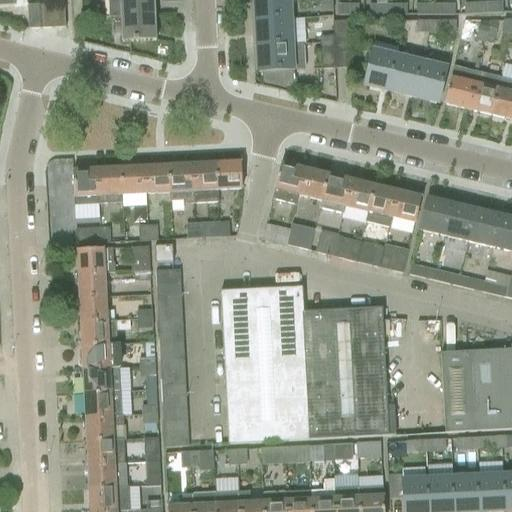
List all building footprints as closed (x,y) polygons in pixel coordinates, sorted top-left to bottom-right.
[(12,0),(0,0),(0,9),(14,8),(12,0)] [(71,0),(73,24),(82,23),(80,0),(71,0)] [(107,0),(108,20),(120,19),(153,17),(152,0),(107,0)] [(255,21),(255,23),(289,21),(288,0),(253,0),(254,6),(251,7),(251,8),(254,7),(255,20),(252,20),(252,21),(255,21)] [(331,0),(319,0),(320,14),(332,13),(331,0)] [(502,4),(483,5),(484,15),(503,15),(502,4)] [(55,6),(51,6),(52,30),(65,29),(64,5),(55,6)] [(482,5),(463,6),(464,17),(483,16),(482,5)] [(40,30),(39,6),(27,7),(28,31),(40,30)] [(51,6),(39,6),(40,30),(52,30),(51,6)] [(358,6),(337,6),(337,17),(358,17),(358,6)] [(368,6),(368,17),(387,17),(387,6),(368,6)] [(387,6),(387,17),(405,17),(405,6),(387,6)] [(416,6),(416,17),(435,17),(435,6),(416,6)] [(435,6),(435,17),(453,17),(453,6),(435,6)] [(153,17),(120,19),(121,44),(154,42),(153,17)] [(256,46),(256,48),(291,46),(289,21),(255,23),(256,45),(254,45),(254,46),(256,46)] [(82,23),(73,24),(74,41),(83,40),(82,23)] [(332,24),(333,38),(334,44),(335,70),(348,69),(345,23),(332,24)] [(428,23),(416,23),(416,34),(428,34),(428,23)] [(455,23),(428,23),(428,34),(455,34),(455,23)] [(487,28),(483,43),(492,45),(497,23),(488,23),(487,28)] [(475,41),(483,43),(487,28),(478,26),(475,41)] [(334,44),(319,45),(320,71),(335,70),(334,44)] [(258,70),(255,70),(255,71),(258,71),(258,74),(261,74),(262,84),(293,91),(292,72),(291,46),(256,48),(258,70)] [(386,92),(388,92),(396,59),(371,53),(363,86),(385,92),(384,94),(385,94),(386,92)] [(410,98),(412,98),(421,65),(396,59),(388,92),(409,98),(409,100),(410,100),(410,98)] [(421,65),(412,98),(434,103),(433,105),(434,106),(435,103),(438,104),(446,71),(421,65)] [(499,80),(490,117),(511,122),(511,68),(503,67),(500,79),(499,79),(499,80)] [(448,86),(443,106),(467,111),(476,75),(452,69),(448,86)] [(476,75),(467,111),(490,117),(499,80),(476,75)] [(240,164),(215,165),(216,192),(241,191),(240,164)] [(215,165),(191,166),(193,205),(217,204),(216,192),(215,165)] [(274,191),(272,201),(296,207),(298,197),(304,171),(280,165),(274,191)] [(191,166),(168,168),(169,194),(169,203),(183,202),(183,205),(193,205),(191,166)] [(168,168),(144,169),(145,195),(169,194),(168,168)] [(144,169),(120,170),(121,197),(145,195),(144,169)] [(120,170),(96,171),(98,206),(122,205),(121,197),(120,170)] [(98,206),(96,171),(72,172),(74,207),(98,206)] [(298,197),(321,203),(327,177),(304,171),(298,197)] [(343,215),(344,208),(351,182),(327,177),(321,203),(319,210),(343,215)] [(344,208),(368,214),(374,188),(351,182),(344,208)] [(374,188),(368,214),(365,223),(388,229),(391,219),(397,193),(374,188)] [(406,195),(397,193),(391,219),(415,225),(422,193),(409,190),(407,191),(406,195)] [(419,232),(444,238),(451,206),(427,200),(419,232)] [(444,238),(468,244),(476,212),(451,206),(444,238)] [(468,244),(492,250),(500,218),(476,212),(468,244)] [(492,250),(511,254),(511,220),(500,218),(492,250)] [(219,224),(220,239),(229,238),(228,224),(219,224)] [(207,225),(194,226),(195,240),(208,240),(207,225)] [(195,240),(194,226),(186,226),(187,241),(195,240)] [(289,233),(286,247),(309,252),(314,231),(291,226),(289,233)] [(265,227),(262,241),(286,247),(289,233),(265,227)] [(147,243),(147,228),(137,229),(138,243),(147,243)] [(156,228),(147,228),(147,243),(157,242),(156,228)] [(100,245),(99,230),(75,231),(76,246),(100,245)] [(108,230),(99,230),(100,245),(109,244),(108,230)] [(320,232),(315,254),(333,258),(337,239),(338,236),(320,232)] [(337,239),(333,258),(356,263),(360,244),(337,239)] [(360,244),(356,263),(379,269),(383,250),(360,244)] [(383,250),(379,269),(402,274),(408,252),(384,246),(383,250)] [(148,248),(129,249),(130,274),(133,274),(149,273),(148,248)] [(173,264),(172,248),(154,249),(155,265),(173,264)] [(96,250),(76,251),(78,275),(104,274),(113,274),(113,266),(112,264),(111,250),(111,249),(103,250),(96,250)] [(411,266),(408,276),(424,280),(427,270),(411,266)] [(155,273),(156,285),(180,284),(179,272),(155,273)] [(436,272),(433,282),(448,286),(451,276),(436,272)] [(149,273),(133,274),(134,283),(149,283),(149,273)] [(486,273),(481,294),(506,299),(510,279),(486,273)] [(78,275),(79,299),(106,298),(104,274),(78,275)] [(460,278),(457,288),(473,292),(475,282),(460,278)] [(156,285),(157,298),(181,297),(180,284),(156,285)] [(302,315),(302,314),(301,290),(220,294),(228,446),(308,442),(302,315)] [(157,298),(157,310),(181,309),(181,297),(157,298)] [(79,299),(80,323),(107,322),(106,298),(79,299)] [(157,310),(158,323),(182,322),(181,309),(157,310)] [(381,310),(302,314),(302,315),(308,442),(388,438),(381,310)] [(135,313),(136,320),(151,320),(151,312),(135,313)] [(151,320),(136,320),(136,331),(152,331),(151,320)] [(80,323),(81,347),(108,346),(107,333),(107,323),(107,322),(80,323)] [(129,322),(107,323),(107,333),(129,332),(129,322)] [(158,323),(159,335),(183,334),(182,322),(158,323)] [(159,335),(159,348),(183,347),(183,334),(159,335)] [(108,346),(81,347),(82,371),(118,369),(117,345),(108,346)] [(143,346),(144,360),(153,360),(152,346),(143,346)] [(159,348),(160,360),(184,359),(183,347),(159,348)] [(511,431),(511,351),(440,355),(444,435),(511,431)] [(160,360),(161,373),(184,372),(184,359),(160,360)] [(137,360),(138,368),(153,367),(153,360),(144,360),(137,360)] [(153,367),(138,368),(138,379),(144,379),(154,378),(153,367)] [(118,369),(120,393),(130,392),(129,368),(118,369)] [(82,371),(83,394),(120,393),(118,369),(82,371)] [(161,373),(161,385),(185,384),(184,372),(161,373)] [(145,393),(155,393),(154,378),(144,379),(145,393)] [(161,385),(162,398),(186,397),(185,384),(161,385)] [(120,393),(121,417),(122,416),(131,416),(130,392),(120,393)] [(83,394),(85,418),(121,417),(120,393),(83,394)] [(155,393),(145,393),(146,408),(156,407),(155,393)] [(162,398),(162,410),(186,409),(186,397),(162,398)] [(140,408),(141,415),(156,415),(156,407),(146,408),(140,408)] [(162,410),(163,423),(187,422),(186,409),(162,410)] [(156,415),(141,415),(141,427),(143,426),(155,426),(157,426),(156,415)] [(121,417),(85,418),(86,442),(113,441),(112,429),(122,428),(122,427),(123,427),(122,416),(121,417)] [(163,423),(164,435),(188,434),(187,422),(163,423)] [(188,434),(164,435),(164,448),(165,450),(188,448),(188,447),(188,434)] [(495,438),(476,439),(476,451),(496,451),(495,438)] [(476,451),(476,439),(456,440),(456,452),(476,451)] [(86,442),(87,466),(114,465),(124,464),(123,440),(113,441),(86,442)] [(143,440),(143,456),(158,456),(158,440),(143,440)] [(445,441),(425,442),(426,454),(446,453),(445,441)] [(426,454),(425,442),(405,443),(406,455),(426,454)] [(366,445),(356,445),(357,461),(367,460),(366,445)] [(350,446),(332,447),(332,462),(351,461),(350,446)] [(308,447),(284,448),(285,464),(308,464),(308,447)] [(332,447),(322,447),(323,462),(332,462),(332,447)] [(285,464),(284,448),(261,449),(262,465),(285,464)] [(198,452),(198,454),(199,469),(199,471),(213,470),(212,451),(198,452)] [(245,451),(237,452),(238,467),(246,466),(245,451)] [(228,452),(227,452),(228,467),(238,467),(237,452),(228,452)] [(189,454),(180,455),(181,470),(190,469),(189,454)] [(198,454),(189,454),(190,469),(199,469),(198,454)] [(158,456),(143,456),(144,465),(159,464),(158,456)] [(114,465),(87,466),(88,490),(115,488),(115,489),(125,489),(125,476),(124,464),(114,465)] [(159,464),(144,465),(145,474),(159,473),(159,464)] [(159,473),(145,474),(145,487),(160,486),(159,473)] [(401,476),(388,476),(388,480),(389,500),(403,500),(403,511),(428,511),(427,481),(402,482),(401,476)] [(511,476),(503,477),(504,511),(511,511),(511,476)] [(503,477),(477,478),(479,511),(494,511),(504,511),(503,477)] [(479,511),(477,478),(452,479),(454,511),(479,511)] [(454,511),(452,479),(427,481),(428,511),(454,511)] [(323,493),(310,493),(311,511),(335,511),(334,490),(334,482),(323,483),(323,493)] [(115,488),(88,490),(89,511),(120,511),(129,511),(128,489),(115,489),(115,488)] [(137,488),(128,489),(129,511),(138,511),(137,488)] [(383,511),(382,488),(358,489),(359,511),(383,511)] [(359,511),(358,489),(334,490),(335,511),(359,511)] [(311,511),(310,493),(287,494),(287,511),(311,511)] [(239,511),(239,494),(215,496),(215,511),(239,511)] [(249,494),(239,494),(239,511),(263,511),(263,503),(250,504),(249,494)] [(263,496),(263,503),(263,511),(287,511),(287,494),(263,496)] [(215,511),(215,496),(191,497),(192,511),(215,511)] [(192,511),(191,497),(181,497),(182,507),(167,508),(167,511),(192,511)] [(161,503),(146,503),(145,511),(147,511),(162,511),(161,503)]
